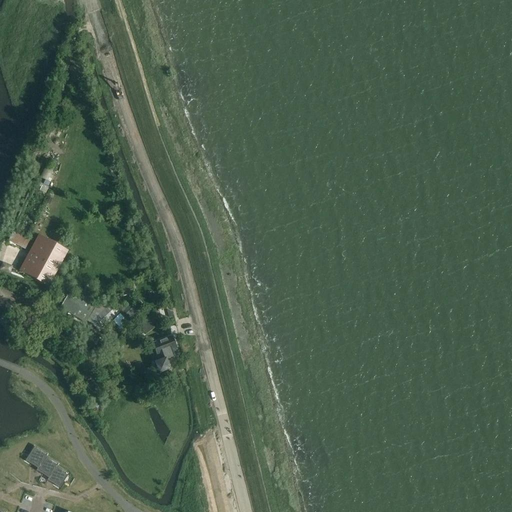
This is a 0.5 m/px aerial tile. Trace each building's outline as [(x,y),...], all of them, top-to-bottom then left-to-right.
[(35,257),(26,273),(37,279),(40,274),(50,279),(62,257),(52,252),(54,247),(40,239),(31,255),(35,257)] [(128,284),(120,287),(123,297),(131,295),(128,284)] [(67,296),(60,308),(85,324),(95,307),(81,299),(79,303),(67,296)] [(110,303),(90,321),(99,332),(119,313),(110,303)] [(129,303),(121,310),(130,319),(138,312),(129,303)] [(150,321),(141,327),(147,334),(155,327),(150,321)] [(171,341),(153,346),(160,365),(155,367),(158,376),(171,372),(168,362),(177,359),(171,341)] [(35,447),(27,461),(39,469),(46,456),(48,454),(35,447)] [(39,469),(38,471),(50,478),(58,466),(59,464),(46,456),(39,469)] [(50,478),(49,481),(60,487),(69,473),(58,466),(50,478)]
